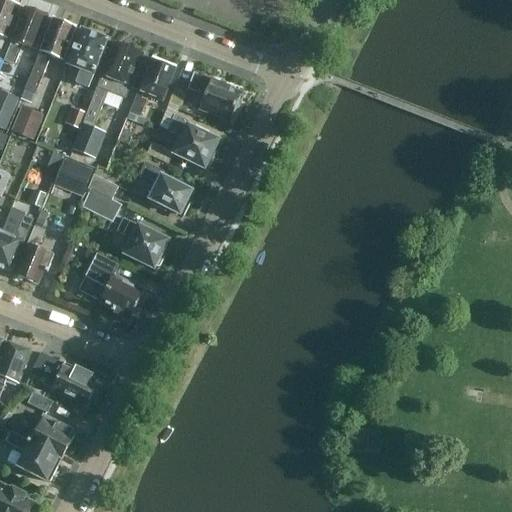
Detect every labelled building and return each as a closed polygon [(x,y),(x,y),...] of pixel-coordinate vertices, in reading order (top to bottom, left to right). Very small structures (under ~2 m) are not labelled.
[(8,39),(21,6),(5,0),(0,0),(0,49),(2,50),(6,39),(8,39)] [(49,17),(27,8),(5,61),(15,65),(23,45),(35,50),(49,17)] [(64,61),(76,27),(55,19),(42,53),(40,52),(26,90),(37,94),(51,56),(64,61)] [(109,40),(83,30),(69,66),(83,71),(78,84),(90,89),(98,68),(102,70),(109,51),(105,49),(109,40)] [(131,88),(144,54),(116,43),(72,152),(73,152),(70,159),(78,162),(80,155),(95,161),(106,134),(94,129),(108,92),(126,99),(130,88),(131,88)] [(162,64),(152,60),(139,92),(128,120),(144,126),(147,120),(141,117),(147,101),(143,99),(145,94),(164,102),(177,70),(173,68),(169,64),(162,64)] [(201,108),(233,120),(242,96),(231,92),(232,88),(195,73),(189,90),(206,97),(201,108)] [(169,106),(179,110),(180,111),(187,94),(176,89),(169,106)] [(0,128),(6,131),(17,105),(0,98),(0,128)] [(213,154),(219,141),(208,136),(209,135),(199,131),(201,128),(176,116),(179,110),(169,106),(160,127),(183,138),(176,154),(175,153),(175,155),(205,170),(206,168),(210,166),(214,158),(213,154)] [(12,132),(22,136),(34,141),(44,116),(22,107),(12,132)] [(87,114),(72,108),(65,124),(80,130),(87,114)] [(0,150),(3,152),(8,138),(0,134),(0,150)] [(154,143),(148,155),(170,165),(175,155),(175,153),(154,143)] [(55,187),(83,198),(94,171),(66,160),(55,187)] [(168,210),(184,218),(191,204),(188,203),(192,193),(162,178),(164,174),(145,165),(140,177),(158,186),(149,205),(166,213),(168,210)] [(0,199),(11,175),(0,170),(0,199)] [(119,188),(94,176),(87,190),(91,192),(112,202),(119,188)] [(30,204),(40,208),(46,195),(35,191),(30,204)] [(112,202),(91,192),(82,210),(113,225),(113,224),(120,228),(117,234),(132,241),(125,256),(154,270),(156,267),(159,267),(163,259),(161,256),(168,242),(139,227),(138,228),(123,220),(123,221),(116,218),(121,206),(112,202)] [(42,231),(45,223),(48,215),(42,212),(23,258),(24,258),(17,276),(38,285),(43,271),(48,273),(55,256),(35,248),(37,243),(41,244),(46,232),(42,231)] [(25,242),(28,238),(35,221),(25,217),(19,233),(20,240),(2,232),(0,237),(0,268),(2,269),(12,273),(25,242)] [(98,256),(92,267),(87,278),(108,289),(101,303),(115,310),(113,313),(130,321),(144,293),(114,278),(120,267),(98,256)] [(20,348),(9,344),(0,366),(0,400),(8,381),(19,385),(33,350),(22,346),(20,348)] [(65,366),(42,354),(31,375),(46,382),(45,384),(53,389),(54,390),(55,392),(62,396),(65,395),(83,403),(90,401),(94,393),(94,388),(95,388),(96,387),(89,384),(93,376),(76,368),(76,369),(66,364),(65,366)] [(28,405),(48,415),(53,404),(34,394),(28,405)] [(0,417),(0,425),(4,429),(14,418),(6,411),(0,417)] [(72,433),(73,431),(44,416),(36,432),(17,422),(16,425),(11,423),(9,427),(13,430),(12,432),(63,458),(75,435),(72,433)] [(51,483),(63,458),(12,432),(7,443),(26,453),(19,466),(51,483)] [(347,453),(380,453),(380,433),(347,433),(347,453)] [(13,488),(13,489),(0,482),(0,511),(31,511),(36,504),(25,499),(27,495),(13,488)]
